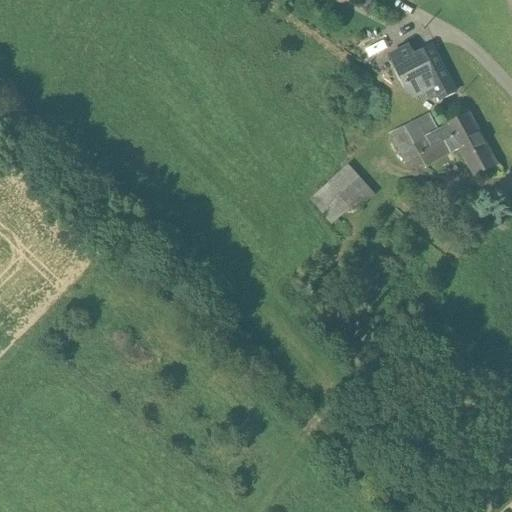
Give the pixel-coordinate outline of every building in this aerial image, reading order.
[(431,48),(413,57),(409,49),(391,58),(410,94),(413,92),(415,96),(426,91),(431,100),(439,96),(441,101),(455,94),(431,48)] [(496,166),(469,115),(447,127),(460,149),(475,177),(496,166)] [(414,145),(423,162),(426,167),(460,149),(447,127),(414,145)] [(423,162),(414,145),(412,140),(397,148),(409,170),(423,162)] [(314,198),(329,215),(362,188),(347,170),(314,198)]
